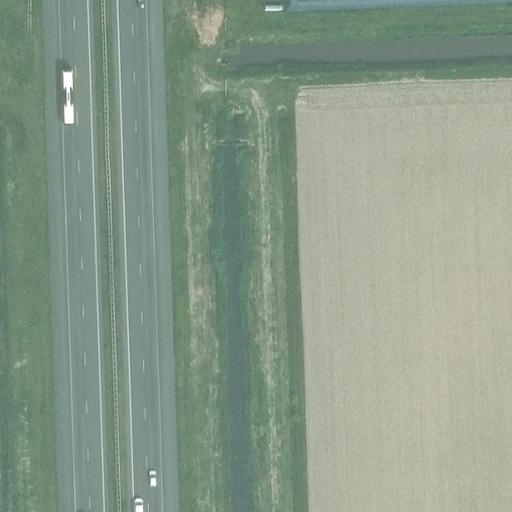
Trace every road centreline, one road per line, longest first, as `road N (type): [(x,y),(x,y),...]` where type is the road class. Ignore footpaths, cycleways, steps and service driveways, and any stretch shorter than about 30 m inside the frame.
road 1 (motorway): [(70,0),(88,511)]
road 2 (motorway): [(147,511),(130,0)]
